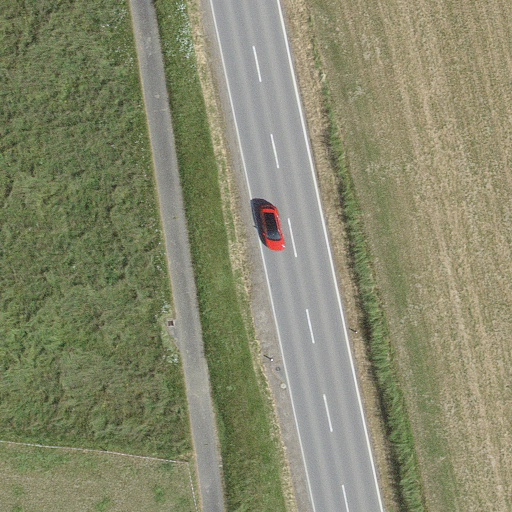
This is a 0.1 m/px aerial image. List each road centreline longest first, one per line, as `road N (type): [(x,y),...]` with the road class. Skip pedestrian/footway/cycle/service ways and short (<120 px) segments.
road 1 (primary): [(244,0),(348,511)]
road 2 (track): [(140,0),(214,511)]
